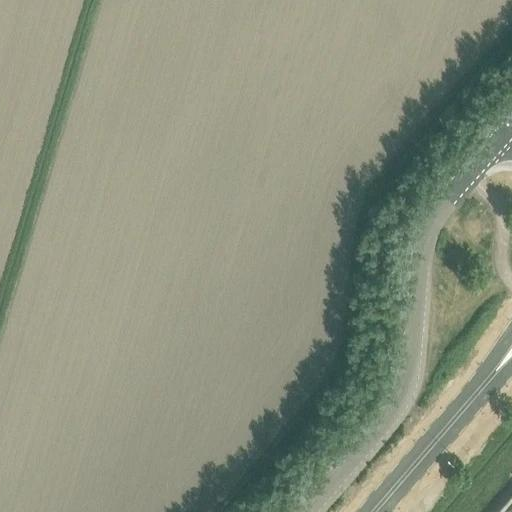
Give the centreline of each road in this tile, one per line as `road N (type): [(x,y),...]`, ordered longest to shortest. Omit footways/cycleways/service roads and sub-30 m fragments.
road 1 (unclassified): [(504,136),(427,225),(399,393),(309,511)]
road 2 (primary): [(481,386),(377,511)]
